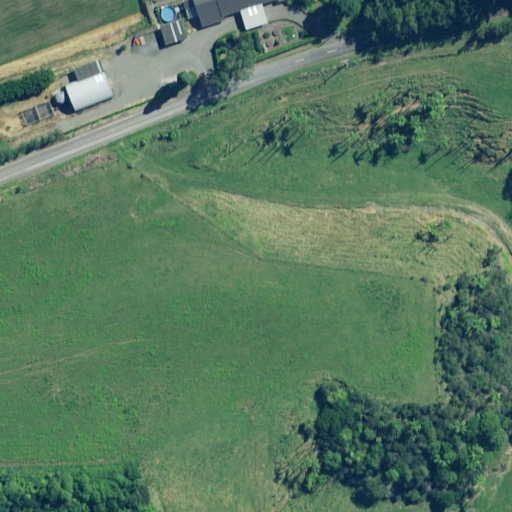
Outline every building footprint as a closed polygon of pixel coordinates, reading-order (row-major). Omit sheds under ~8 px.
[(127,0),(68,0),(61,3),(68,22),(127,0)] [(277,0),(184,0),(190,19),(200,16),(204,27),(226,20),(224,16),(242,11),(248,29),(269,23),(263,5),(277,0)] [(184,39),(179,21),(162,26),(167,44),(184,39)] [(66,87),(62,77),(50,83),(61,110),(74,104),(77,112),(115,96),(99,60),(76,71),(81,81),(66,87)] [(177,85),(172,70),(121,89),(126,104),(177,85)]
